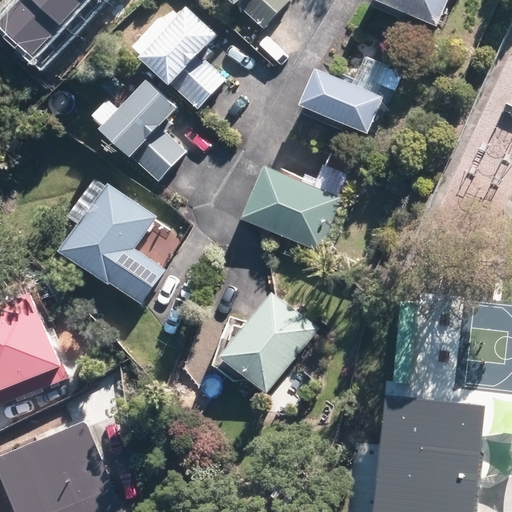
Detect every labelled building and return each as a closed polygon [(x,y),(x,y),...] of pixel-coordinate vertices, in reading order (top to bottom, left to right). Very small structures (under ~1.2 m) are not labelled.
[(60,25),(33,0),(17,0),(0,19),(0,25),(32,55),(60,25)] [(83,0),(33,0),(60,25),(83,0)] [(235,0),(261,23),(282,0),(235,0)] [(447,0),(383,0),(437,23),(447,0)] [(216,34),(190,11),(147,57),(199,104),(224,77),(198,54),(216,34)] [(382,99),(321,73),(307,104),(368,131),(382,99)] [(176,108),(150,84),(108,130),(160,177),(184,150),(159,127),(176,108)] [(339,198),(270,169),(251,216),(320,245),(339,198)] [(153,217),(111,188),(69,249),(141,299),(163,268),(132,247),(153,217)] [(484,299),(398,294),(395,346),(481,351),(484,299)] [(317,328),(275,295),(227,357),(269,389),(317,328)] [(430,361),(384,354),(376,412),(421,418),(430,361)] [(121,511),(87,425),(0,459),(0,462),(19,511),(121,511)] [(511,511),(511,468),(405,457),(399,511),(511,511)]
